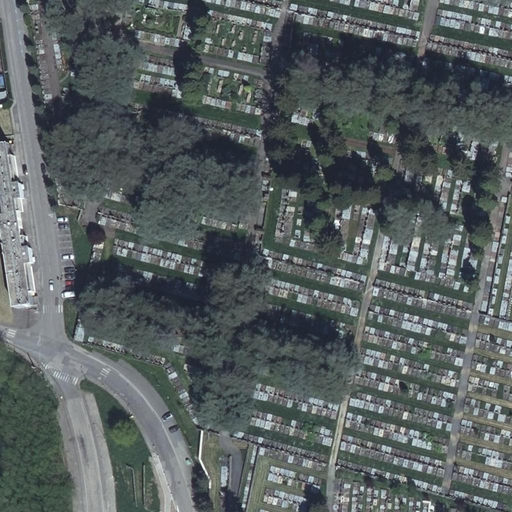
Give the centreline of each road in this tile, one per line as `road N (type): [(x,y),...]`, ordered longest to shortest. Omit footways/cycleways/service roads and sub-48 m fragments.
road 1 (residential): [(10,0),(58,351)]
road 2 (residential): [(58,351),(123,386),(157,426),(174,465)]
road 3 (residential): [(58,351),(87,445),(95,511)]
